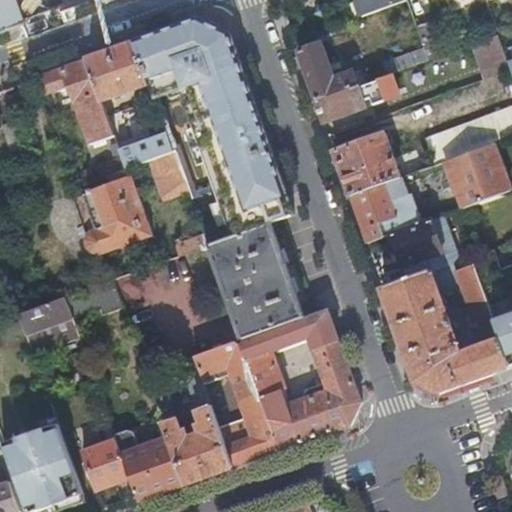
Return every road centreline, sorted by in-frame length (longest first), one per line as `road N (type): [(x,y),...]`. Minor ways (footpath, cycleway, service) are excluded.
road 1 (residential): [(249,0),(407,440)]
road 2 (residential): [(376,450),(199,511)]
road 3 (residential): [(0,58),(161,0)]
